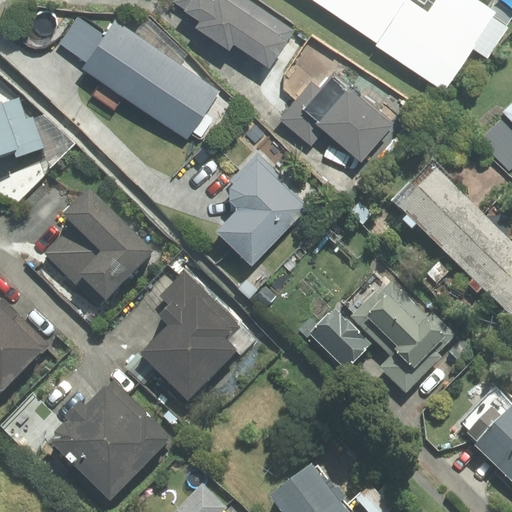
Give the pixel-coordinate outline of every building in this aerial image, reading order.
[(276,57),(297,25),(258,0),(183,0),(205,14),(203,18),(238,41),(242,34),(258,45),(276,57)] [(329,0),(383,35),(405,0),(329,0)] [(437,0),(433,7),(422,0),(405,0),(383,35),(380,39),(448,84),(500,6),(490,0),(437,0)] [(149,12),(139,28),(185,60),(190,51),(149,12)] [(89,58),(107,32),(80,13),(62,38),(75,47),(89,58)] [(89,58),(87,61),(191,133),(224,87),(185,60),(139,28),(120,15),(107,32),(89,58)] [(316,75),(284,112),(315,139),(332,120),(351,136),(369,152),(401,115),(356,76),(354,78),(340,65),(324,83),(316,75)] [(0,164),(48,147),(36,116),(30,119),(22,95),(0,103),(0,164)] [(511,120),(504,113),(481,136),(511,166),(511,120)] [(315,199),(262,146),(233,174),(237,178),(237,189),(243,195),(243,201),(234,209),(225,219),(259,253),(315,199)] [(398,197),(511,309),(511,235),(443,167),(423,187),(415,180),(398,197)] [(81,221),(48,252),(102,307),(161,250),(98,186),(71,212),(81,221)] [(177,323),(148,351),(194,398),(245,348),(232,335),(241,326),(188,272),(164,295),(175,305),(167,313),(177,323)] [(250,274),(241,283),(252,295),(261,286),(250,274)] [(313,317),(301,329),(310,337),(315,332),(352,369),(373,347),(387,362),(383,366),(409,392),(463,338),(436,311),(431,316),(394,279),(355,318),(341,304),(321,325),(313,317)] [(268,282),(258,292),(269,303),(279,292),(268,282)] [(0,394),(2,397),(55,346),(26,315),(22,318),(21,317),(24,313),(9,298),(3,303),(0,300),(0,394)] [(178,438),(118,378),(93,403),(89,399),(73,414),(76,416),(62,431),(64,433),(58,440),(86,468),(79,475),(109,506),(178,438)] [(511,411),(481,444),(491,454),(507,470),(511,475),(511,411)] [(319,462),(276,493),(289,511),(356,511),(345,500),(319,462)] [(19,475),(6,491),(19,501),(31,484),(19,475)] [(210,482),(178,511),(227,511),(233,506),(210,482)] [(375,483),(360,497),(372,511),(391,511),(396,508),(375,483)]
